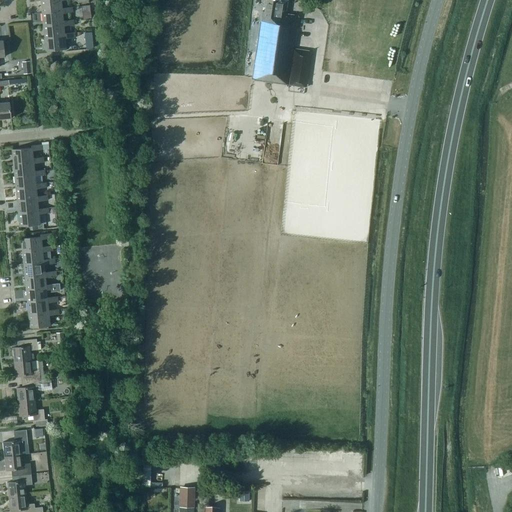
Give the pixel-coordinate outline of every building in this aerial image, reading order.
[(41,0),(43,13),(63,10),(62,8),(62,0),(41,0)] [(253,79),(306,86),(311,52),(294,49),(299,16),(285,14),(287,0),(266,0),(265,11),(263,10),(253,79)] [(62,8),(63,10),(43,13),(44,25),(64,23),(64,20),(63,13),(73,12),(72,7),(62,8)] [(45,37),(65,35),(65,33),(64,25),(74,24),(73,19),(64,20),(64,23),(44,25),(45,37)] [(65,35),(45,37),(46,50),(66,49),(65,38),(75,37),(75,32),(65,33),(65,35)] [(23,74),(27,74),(31,73),(30,61),(22,62),(23,74)] [(10,102),(0,103),(0,119),(11,118),(10,102)] [(12,150),(14,163),(34,161),(33,158),(33,150),(42,149),(42,144),(32,145),(32,148),(12,150)] [(35,174),(35,171),(34,163),(44,162),(43,157),(33,158),(34,161),(14,163),(15,176),(35,174)] [(15,176),(16,189),(36,186),(36,184),(35,176),(45,175),(44,170),(35,171),(35,174),(15,176)] [(36,184),(36,186),(16,189),(18,201),(38,199),(37,197),(36,189),(46,188),(45,183),(36,184)] [(37,197),(38,199),(18,201),(19,213),(39,211),(39,209),(38,201),(47,200),(47,196),(37,197)] [(20,226),(29,225),(29,230),(44,229),(43,224),(40,224),(39,214),(49,213),(48,208),(39,209),(39,211),(19,213),(20,226)] [(42,249),(42,248),(41,239),(51,238),(51,233),(40,234),(41,236),(21,238),(22,251),(42,249)] [(22,251),(23,264),(44,262),(44,260),(43,252),(52,251),(52,246),(42,248),(42,249),(22,251)] [(25,277),(45,275),(45,272),(44,264),(54,263),(53,259),(44,260),(44,262),(23,264),(25,277)] [(26,290),(47,287),(46,285),(45,277),(55,276),(55,271),(45,272),(45,275),(25,277),(26,290)] [(59,283),(46,285),(47,287),(26,290),(28,302),(48,300),(47,298),(47,292),(60,291),(59,283)] [(47,298),(48,300),(28,302),(29,315),(49,312),(49,310),(48,303),(58,302),(57,297),(47,298)] [(49,312),(29,315),(30,327),(50,325),(49,315),(59,314),(59,309),(49,310),(49,312)] [(14,362),(31,360),(34,360),(33,353),(31,354),(30,350),(38,349),(37,339),(18,341),(19,347),(12,347),(14,362)] [(37,360),(31,361),(31,360),(14,362),(15,375),(21,375),(21,381),(41,379),(39,369),(38,369),(37,360)] [(22,387),(17,388),(18,402),(35,400),(34,390),(42,390),(41,384),(51,383),(51,378),(41,379),(21,381),(22,387)] [(35,400),(18,402),(19,416),(26,415),(27,421),(35,420),(36,426),(48,425),(47,419),(45,419),(44,409),(36,410),(35,400)] [(3,442),(5,456),(22,455),(21,445),(28,444),(26,429),(14,431),(15,440),(3,442)] [(151,487),(152,454),(144,454),(143,486),(151,487)] [(29,463),(23,464),(22,455),(5,456),(6,470),(11,469),(12,476),(31,474),(29,463)] [(12,482),(7,482),(9,497),(27,495),(26,485),(32,484),(31,474),(12,476),(12,482)] [(181,506),(193,507),(194,489),(182,488),(181,506)] [(249,492),(240,492),(240,502),(249,502),(249,492)] [(15,511),(43,511),(43,507),(35,508),(34,503),(28,504),(27,495),(9,497),(10,511),(15,510),(15,511)]
